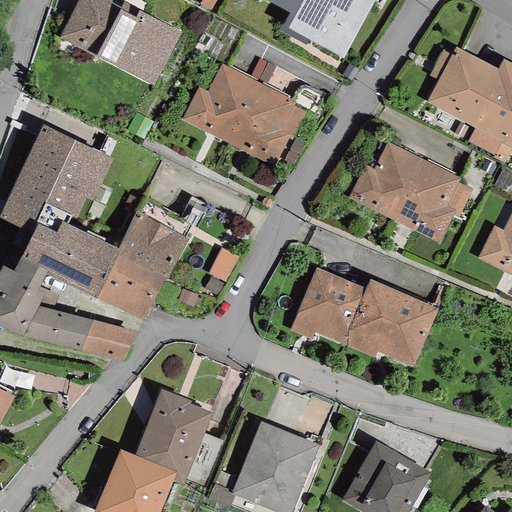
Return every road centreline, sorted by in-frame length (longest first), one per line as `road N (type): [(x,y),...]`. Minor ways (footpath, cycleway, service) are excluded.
road 1 (residential): [(210,343),(414,0)]
road 2 (residential): [(511,445),(210,343)]
road 3 (residential): [(210,343),(168,331),(147,337),(0,511)]
road 4 (unknown): [(8,83),(115,144),(102,194),(50,201)]
